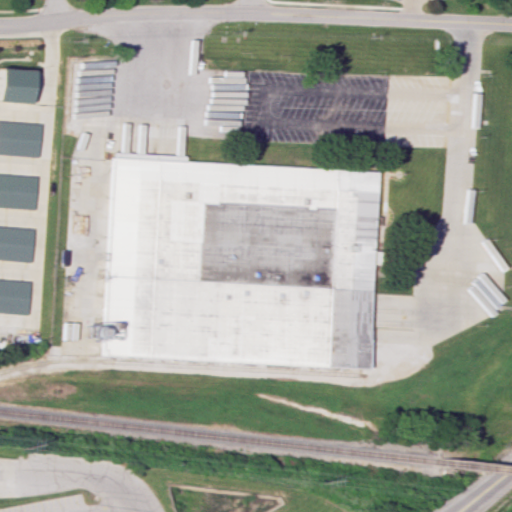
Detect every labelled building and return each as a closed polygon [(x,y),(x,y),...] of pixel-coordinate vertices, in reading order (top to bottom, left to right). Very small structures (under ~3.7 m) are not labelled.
[(28,69),(0,67),(0,101),(27,103),(28,69)] [(0,154),(36,156),(37,123),(0,121),(0,154)] [(97,350),(359,365),(369,176),(108,162),(97,350)] [(0,207),(32,209),(33,176),(0,173),(0,207)] [(0,260),(27,261),(29,228),(0,226),(0,260)] [(26,282),(0,279),(0,312),(22,315),(26,282)]
